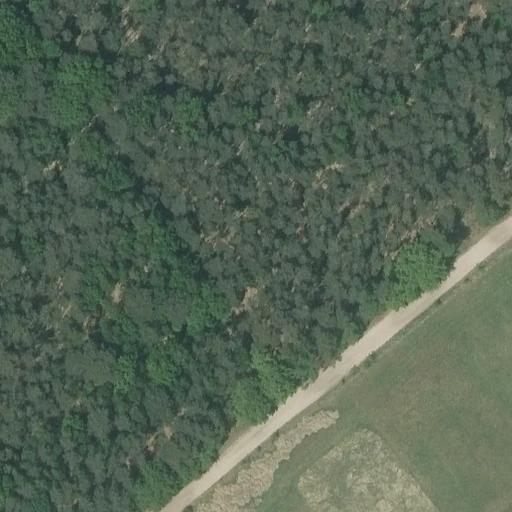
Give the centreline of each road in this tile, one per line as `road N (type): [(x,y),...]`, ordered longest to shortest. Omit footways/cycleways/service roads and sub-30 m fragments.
road 1 (track): [(0,23),(83,124),(279,411)]
road 2 (track): [(279,411),(511,220)]
road 3 (track): [(158,511),(279,411)]
